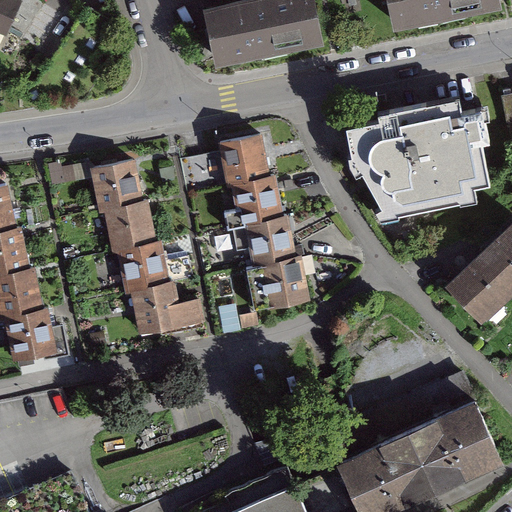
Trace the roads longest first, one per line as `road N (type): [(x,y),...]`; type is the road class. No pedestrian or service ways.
road 1 (unclassified): [(0,393),(295,337),(389,266)]
road 2 (tertiary): [(511,42),(299,87)]
road 3 (unclassified): [(299,87),(322,165),(389,266)]
road 4 (unclassified): [(389,266),(511,401)]
road 5 (tertiary): [(179,109),(0,138)]
road 6 (tertiary): [(299,87),(179,109)]
